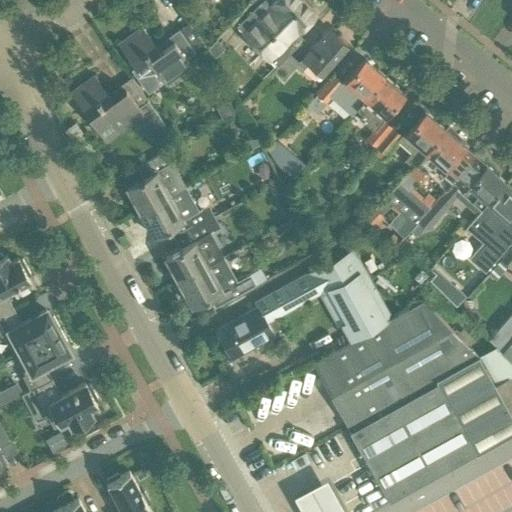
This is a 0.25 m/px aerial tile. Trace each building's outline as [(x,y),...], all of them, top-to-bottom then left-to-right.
[(276,65),(300,41),(293,34),(315,12),(303,0),(274,0),(268,7),(260,0),(236,24),(276,65)] [(120,42),(137,67),(150,58),(166,82),(193,64),(188,57),(196,51),(181,29),(157,45),(143,25),(120,42)] [(289,52),(273,69),(283,78),(295,65),(301,70),(308,62),(321,73),(347,43),(328,26),(298,60),(289,52)] [(206,49),(215,57),(225,47),(217,38),(206,49)] [(352,114),(357,108),(384,75),(366,58),(347,79),(345,77),(341,81),(333,74),(307,104),(317,112),(331,96),(352,114)] [(118,130),(132,120),(162,141),(171,129),(127,69),(117,76),(120,81),(113,87),(109,82),(104,86),(94,73),(70,91),(99,130),(100,129),(99,127),(110,119),(118,130)] [(366,137),(376,146),(393,127),(383,118),(386,114),(385,114),(404,92),(384,75),(357,108),(362,113),(359,117),(373,129),(366,137)] [(229,99),(216,106),(223,119),(236,112),(229,99)] [(427,111),(408,132),(405,129),(401,134),(393,127),(376,146),(386,154),(398,140),(411,152),(404,159),(412,165),(445,128),(427,111)] [(426,170),(446,188),(467,163),(457,154),(464,145),(445,128),(412,165),(399,181),(409,190),(410,189),(426,170)] [(127,185),(140,209),(182,186),(169,162),(181,156),(174,144),(137,165),(143,176),(127,185)] [(417,220),(427,229),(457,195),(478,212),(479,211),(505,181),(485,164),(478,173),(467,163),(446,188),(438,196),(429,206),(417,220)] [(389,192),(376,205),(383,212),(385,209),(391,206),(406,219),(396,230),(403,236),(417,220),(429,206),(410,189),(409,190),(399,181),(389,192)] [(511,187),(505,181),(479,211),(486,217),(477,226),(490,238),(485,243),(489,247),(479,259),(491,269),(501,258),(501,257),(495,251),(511,234),(500,225),(511,211),(511,187)] [(168,226),(174,236),(214,214),(208,204),(196,210),(182,186),(140,209),(153,234),(168,226)] [(368,233),(379,221),(377,219),(383,212),(376,205),(358,224),(368,233)] [(165,255),(178,280),(220,257),(208,233),(220,226),(214,214),(174,236),(180,247),(165,255)] [(388,252),(400,238),(392,231),(379,244),(388,252)] [(511,245),(501,257),(501,258),(511,266),(511,264),(511,245)] [(259,304),(268,320),(323,290),(350,340),(393,316),(354,247),(255,301),(257,305),(259,304)] [(0,313),(14,306),(5,291),(30,278),(28,274),(31,273),(23,258),(20,259),(18,256),(11,260),(7,253),(4,255),(2,252),(0,252),(0,313)] [(370,256),(362,260),(369,271),(377,267),(370,256)] [(191,304),(209,295),(215,306),(256,284),(250,271),(232,280),(220,257),(178,280),(191,304)] [(452,283),(443,292),(457,305),(466,296),(452,283)] [(350,340),(312,361),(348,426),(435,378),(479,354),(424,299),(350,340)] [(257,305),(217,328),(223,340),(221,341),(227,354),(230,353),(232,356),(275,332),(268,320),(259,304),(257,305)] [(17,351),(61,328),(53,314),(51,316),(46,308),(22,322),(14,306),(0,313),(0,331),(1,334),(4,332),(14,353),(17,351)] [(511,313),(489,338),(511,360),(511,313)] [(23,374),(31,390),(52,379),(44,363),(69,350),(65,343),(68,341),(61,328),(17,351),(14,353),(25,373),(23,374)] [(391,498),(475,451),(476,452),(511,431),(511,382),(508,375),(511,371),(511,361),(496,345),(479,354),(435,378),(437,382),(352,429),(391,498)] [(31,390),(23,395),(36,419),(48,415),(54,426),(68,418),(71,426),(74,424),(76,427),(91,419),(90,416),(93,414),(89,407),(97,403),(95,399),(98,398),(90,383),(87,384),(85,381),(61,394),(52,379),(31,390)] [(4,389),(0,390),(0,403),(9,399),(4,389)] [(8,401),(0,405),(0,412),(11,406),(8,401)] [(0,468),(2,467),(1,463),(4,462),(0,454),(0,444),(11,439),(0,419),(0,468)] [(108,480),(106,481),(122,509),(116,511),(152,511),(147,502),(150,501),(144,490),(141,491),(129,469),(119,474),(118,471),(106,477),(108,480)] [(86,511),(78,496),(58,507),(60,511),(86,511)]
